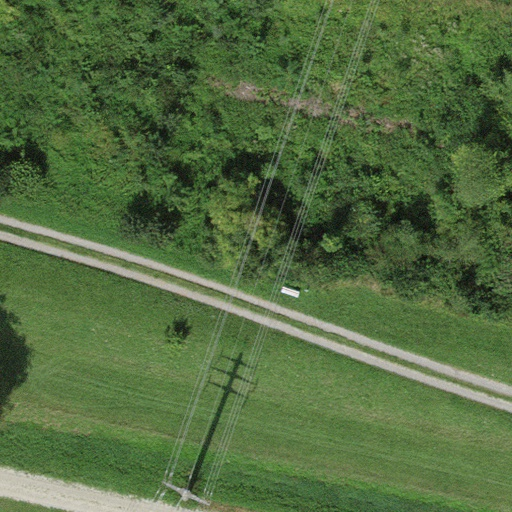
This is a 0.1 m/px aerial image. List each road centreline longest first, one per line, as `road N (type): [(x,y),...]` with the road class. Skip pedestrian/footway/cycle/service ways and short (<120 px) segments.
road 1 (track): [(511,397),(284,313),(0,223)]
road 2 (track): [(137,511),(0,478)]
